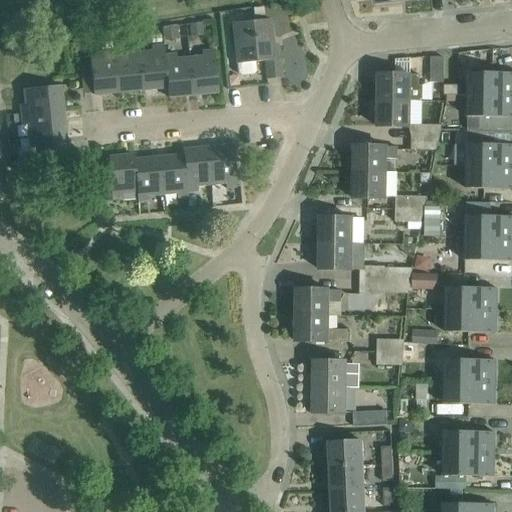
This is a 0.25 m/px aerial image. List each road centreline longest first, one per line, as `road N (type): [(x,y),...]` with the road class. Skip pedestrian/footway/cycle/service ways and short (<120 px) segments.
road 1 (residential): [(258,511),(278,461),(279,414),(259,345),(254,277),(239,250)]
road 2 (residential): [(89,131),(316,109)]
road 3 (unclassified): [(230,511),(116,354)]
road 4 (residential): [(344,45),(511,23)]
road 5 (unclassified): [(116,354),(75,305),(0,240)]
road 6 (residential): [(239,250),(267,214),(316,109)]
road 7 (residential): [(116,354),(239,250)]
